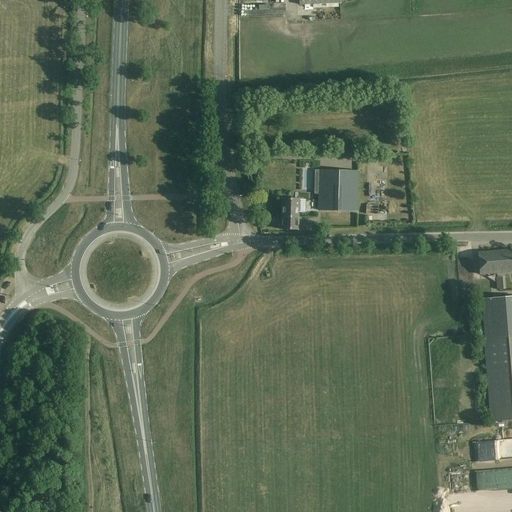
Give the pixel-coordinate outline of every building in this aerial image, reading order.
[(268,7),(260,7),(250,6),(249,18),(267,20),(268,7)] [(358,211),(359,172),(320,170),(318,210),(358,211)] [(300,202),(300,200),(283,199),(282,218),(299,218),(299,213),(305,213),(306,202),(300,202)] [(378,215),(378,210),(378,206),(366,205),(366,214),(378,215)] [(299,230),(299,224),(299,218),(282,218),(282,230),(299,230)] [(511,250),(478,253),(480,275),(511,272),(511,250)] [(511,365),(511,297),(482,300),(488,368),(511,365)] [(511,441),(480,444),(481,467),(483,492),(511,490),(511,441)]
